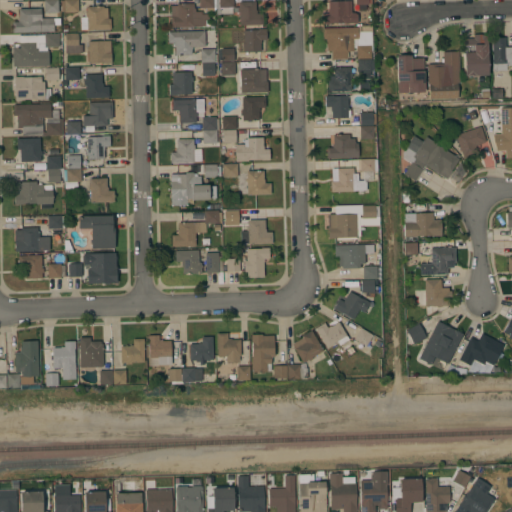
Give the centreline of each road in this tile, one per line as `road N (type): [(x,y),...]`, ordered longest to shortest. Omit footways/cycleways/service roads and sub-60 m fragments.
road 1 (residential): [(138,0),(143,302)]
road 2 (residential): [(294,0),(296,297)]
road 3 (residential): [(0,305),(296,297)]
